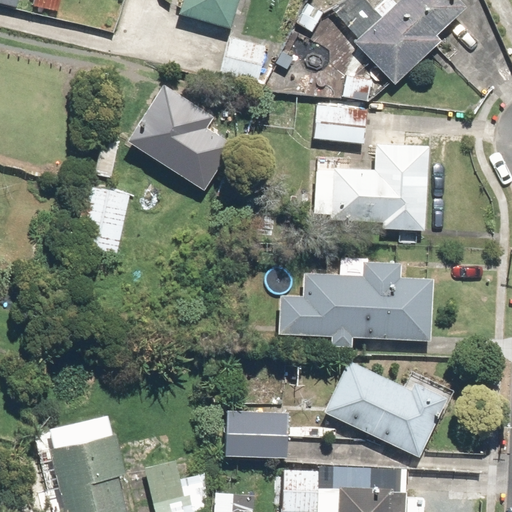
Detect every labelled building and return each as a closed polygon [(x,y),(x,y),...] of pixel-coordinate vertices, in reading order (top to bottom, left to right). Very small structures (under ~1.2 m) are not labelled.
[(228,31),(237,0),(178,0),(174,15),(228,31)] [(309,34),(322,11),(304,0),(291,23),(309,34)] [(342,0),(332,10),(356,36),(351,41),(392,85),(440,41),(433,34),(462,8),(454,0),(395,0),(389,6),(384,1),(375,10),(365,0),(342,0)] [(369,79),(342,77),(340,99),(367,101),(369,79)] [(158,86),(123,142),(201,192),(231,145),(205,128),(210,119),(158,86)] [(312,141),(371,144),(369,172),(315,170),(313,218),(381,222),(381,233),(423,235),(427,145),(404,144),(406,108),(314,104),(312,141)] [(109,179),(117,144),(98,139),(90,175),(109,179)] [(293,149),(268,148),(267,176),(292,177),(293,149)] [(244,176),(223,167),(211,196),(233,204),(244,176)] [(115,256),(130,191),(84,181),(69,246),(115,256)] [(275,333),(328,336),(327,347),(349,349),(350,337),(427,342),(430,279),(398,278),(399,263),(359,261),(358,275),(301,272),(299,296),(277,295),(275,333)] [(247,390),(249,360),(228,359),(226,389),(247,390)] [(405,388),(346,360),(321,412),(416,458),(445,397),(409,379),(405,388)] [(221,410),(219,457),(286,459),(288,413),(221,410)] [(125,511),(117,478),(126,476),(110,412),(31,433),(51,511),(125,511)] [(150,511),(209,511),(200,475),(179,481),(173,459),(139,468),(150,511)] [(281,469),(279,511),(281,511),(402,511),(404,493),(389,492),(389,469),(323,466),(322,471),(281,469)] [(253,511),(255,479),(236,478),(234,511),(253,511)]
